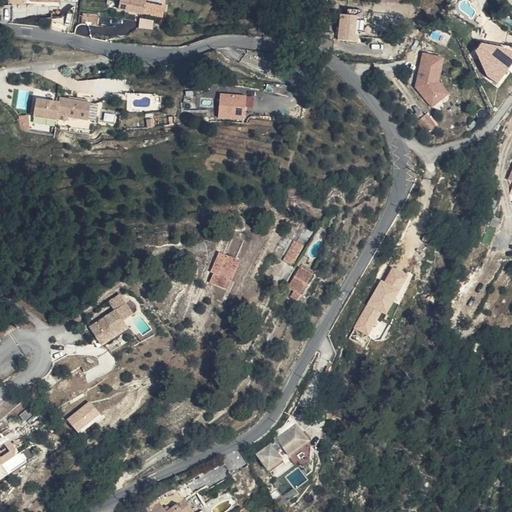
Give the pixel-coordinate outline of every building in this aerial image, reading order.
[(64,8),(63,0),(35,0),(36,10),(64,8)] [(156,0),(142,0),(143,1),(133,0),(132,16),(156,16),(156,0)] [(338,39),(357,41),(360,16),(341,13),(338,39)] [(103,14),(86,14),(85,24),(102,25),(103,14)] [(140,26),(153,28),(155,20),(141,18),(140,26)] [(511,71),(511,51),(498,43),(494,49),(483,41),(471,58),(502,80),(509,70),(511,71)] [(439,93),(447,72),(429,65),(416,95),(430,116),(447,106),(439,93)] [(254,106),(255,94),(220,93),(220,118),(246,118),(246,106),(254,106)] [(70,101),(68,111),(98,113),(99,99),(71,95),(70,101)] [(68,113),(68,111),(70,101),(46,98),(44,116),(67,119),(68,113)] [(427,122),(415,130),(421,141),(434,133),(427,122)] [(304,240),(295,235),(287,248),(296,253),(304,240)] [(483,237),(478,248),(485,251),(490,240),(483,237)] [(245,262),(229,253),(217,274),(225,278),(220,287),(228,292),(245,262)] [(290,287),(293,288),(300,292),(303,294),(315,273),(302,266),(290,287)] [(385,280),(381,278),(355,328),(376,338),(409,275),(393,266),(385,280)] [(297,299),(300,292),(293,288),(290,295),(297,299)] [(123,320),(132,314),(120,295),(111,301),(116,309),(123,320)] [(123,320),(116,309),(91,328),(103,345),(127,327),(123,320)] [(92,400),(67,417),(78,433),(103,416),(92,400)] [(291,457),(310,442),(299,427),(259,457),(270,472),(284,461),(279,454),(285,450),(291,457)] [(190,511),(192,511),(183,499),(165,511),(164,511),(157,503),(146,510),(146,511),(190,511)] [(284,499),(278,503),(283,509),(289,505),(284,499)]
